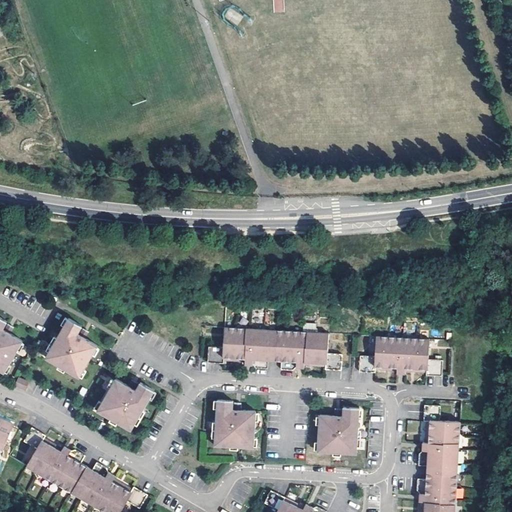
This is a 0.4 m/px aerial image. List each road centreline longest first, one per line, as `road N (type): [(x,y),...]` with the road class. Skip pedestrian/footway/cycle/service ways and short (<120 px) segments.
road 1 (residential): [(145,469),(205,500),(247,470),(369,478),(387,467),(392,403),(382,391),(206,380),(187,399)]
road 2 (secondary): [(0,193),(106,211),(255,218)]
road 3 (residential): [(145,469),(0,392)]
road 4 (secondary): [(255,218),(319,221),(418,208)]
road 5 (secondary): [(418,208),(255,218)]
